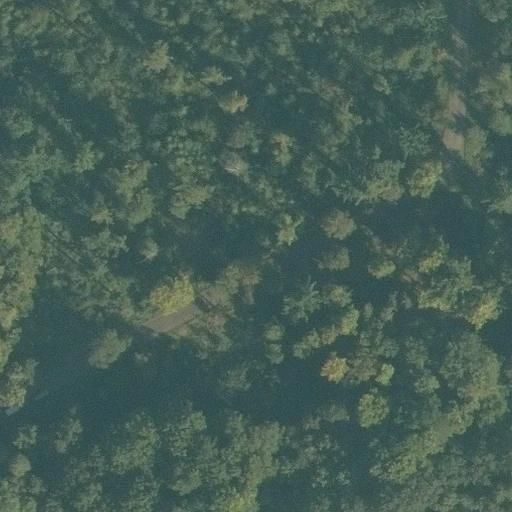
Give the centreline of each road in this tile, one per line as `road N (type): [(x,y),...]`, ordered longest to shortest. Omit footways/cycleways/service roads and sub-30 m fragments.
road 1 (unclassified): [(0,409),(448,170),(461,0)]
road 2 (track): [(511,290),(448,170)]
